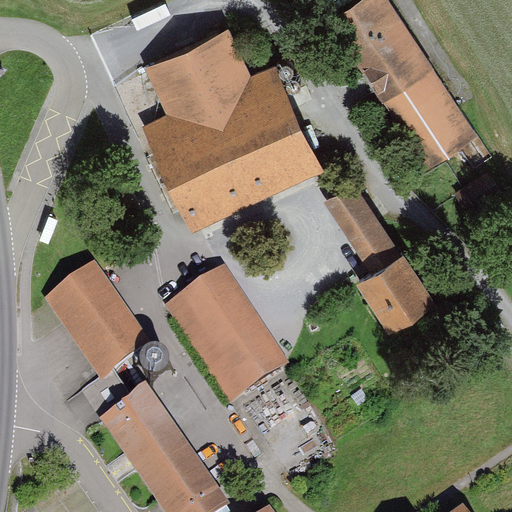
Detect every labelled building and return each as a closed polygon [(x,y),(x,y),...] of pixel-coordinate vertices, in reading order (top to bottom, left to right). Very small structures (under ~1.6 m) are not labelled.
[(357,0),(328,20),(425,165),(476,131),(388,0),(357,0)] [(145,64),(167,109),(142,120),(193,225),(325,162),(274,57),(253,67),(232,22),(145,64)] [(369,269),(401,249),(355,179),(323,200),(369,269)] [(404,247),(401,249),(369,269),(356,277),(388,329),(437,299),(404,247)] [(95,266),(45,299),(101,380),(150,346),(95,266)] [(289,365),(227,268),(168,305),(231,403),(289,365)] [(223,511),(228,508),(147,387),(100,419),(164,511),(223,511)]
